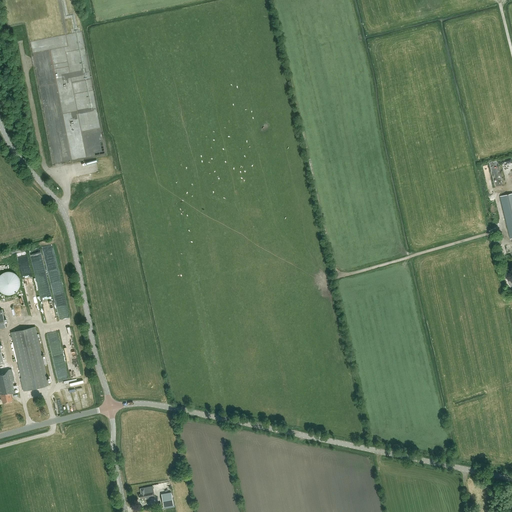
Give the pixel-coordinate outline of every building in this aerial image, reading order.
[(510,239),(511,238),(511,193),(500,196),(510,239)] [(0,290),(0,291),(1,292),(2,292),(3,293),(4,294),(5,294),(6,294),(7,294),(9,294),(10,294),(11,294),(12,294),(13,294),(14,293),(15,293),(16,292),(17,291),(18,290),(18,289),(19,288),(19,287),(20,286),(20,285),(20,284),(20,283),(20,282),(20,281),(20,280),(20,279),(19,278),(19,277),(18,276),(18,275),(17,274),(16,274),(15,273),(14,272),(13,272),(12,271),(11,271),(10,271),(9,271),(8,271),(7,271),(5,271),(4,272),(3,272),(2,273),(1,273),(0,274),(0,290)] [(20,378),(23,391),(48,385),(35,326),(11,332),(21,377),(20,378)] [(5,369),(0,370),(0,394),(1,400),(2,400),(3,403),(5,403),(12,401),(11,394),(15,393),(14,388),(12,381),(14,380),(12,369),(5,370),(5,369)] [(140,488),(141,494),(139,494),(140,498),(145,497),(146,499),(155,497),(153,486),(144,487),(140,488)] [(171,492),(161,494),(163,507),(173,505),(171,492)]
